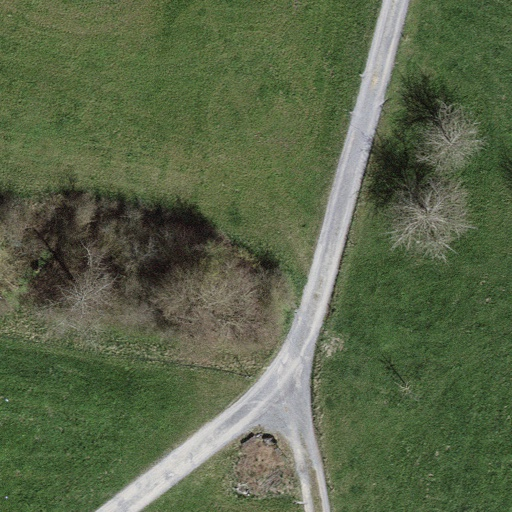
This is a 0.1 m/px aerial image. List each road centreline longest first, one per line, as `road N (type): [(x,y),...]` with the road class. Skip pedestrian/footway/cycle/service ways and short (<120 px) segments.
road 1 (track): [(407,0),(294,414)]
road 2 (track): [(294,414),(237,424),(186,450),(111,511)]
